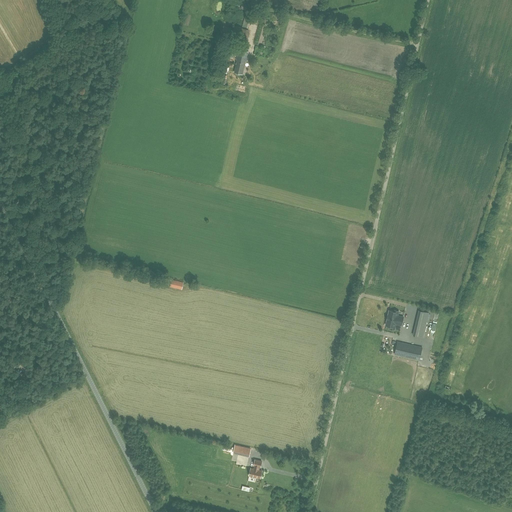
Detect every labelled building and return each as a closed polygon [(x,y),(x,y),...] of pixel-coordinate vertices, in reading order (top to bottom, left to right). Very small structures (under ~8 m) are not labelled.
[(247,26),(249,20),(249,18),(245,16),(243,28),(234,25),(231,37),(247,42),(250,30),(246,29),(247,26)] [(229,30),(222,28),(221,28),(219,37),(227,39),(229,30)] [(255,50),(259,51),(258,54),(263,55),(263,51),(260,50),(261,47),(264,48),(264,46),(261,45),(260,47),(256,46),(255,50)] [(233,58),(235,49),(228,47),(226,56),(233,58)] [(243,74),(245,61),(246,62),(249,52),(238,50),(236,59),(237,60),(234,72),(243,74)] [(183,283),(169,280),(168,286),(182,289),(183,283)] [(394,311),(389,310),(386,325),(390,326),(390,328),(394,329),(396,324),(401,325),(403,317),(398,316),(399,311),(394,310),(394,311)] [(429,313),(419,310),(413,335),(423,337),(429,313)] [(422,347),(398,342),(395,354),(419,360),(422,347)] [(251,449),(240,446),(239,453),(249,455),(251,449)] [(255,459),(254,465),(255,465),(254,469),(251,468),(249,475),(251,476),(251,477),(254,478),(255,477),(260,478),(262,471),(259,470),(259,466),(260,467),(262,461),(255,459)]
